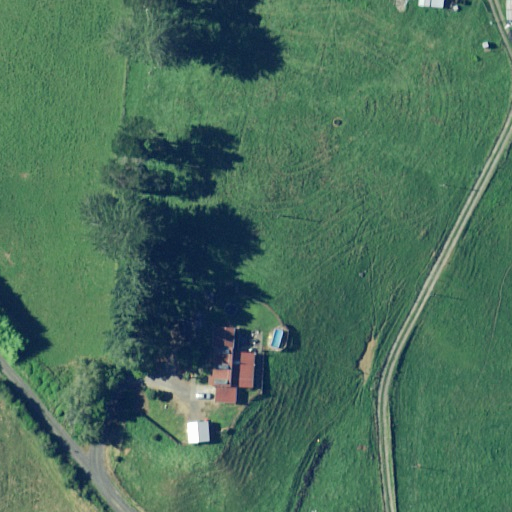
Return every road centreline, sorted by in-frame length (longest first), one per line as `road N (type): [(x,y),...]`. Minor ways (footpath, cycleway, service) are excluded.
road 1 (track): [(511,119),(384,363),(386,511)]
road 2 (unclassified): [(117,511),(0,387)]
